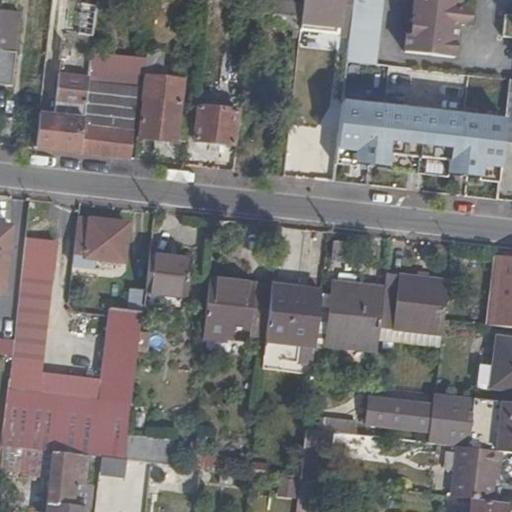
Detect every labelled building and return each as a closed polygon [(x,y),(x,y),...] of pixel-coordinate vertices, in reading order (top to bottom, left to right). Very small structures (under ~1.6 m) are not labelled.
[(289,0),(257,0),(255,23),(296,29),(298,8),(289,7),(289,0)] [(303,0),(300,30),(339,34),(342,0),(303,0)] [(378,66),(386,0),(355,0),(348,63),(378,66)] [(420,37),(413,36),(409,36),(407,53),(456,58),(461,24),(468,25),(473,22),(473,16),(473,13),(469,8),(466,8),(463,6),(463,0),(416,0),(414,21),(422,21),(420,37)] [(414,21),(413,36),(420,37),(422,21),(414,21)] [(0,63),(14,65),(18,27),(0,24),(0,63)] [(146,54),(143,81),(158,82),(161,55),(146,54)] [(86,105),(134,111),(140,61),(92,55),(90,68),(89,82),(86,105)] [(89,82),(90,68),(60,64),(58,79),(89,82)] [(51,151),(80,154),(86,105),(89,82),(58,79),(54,118),(51,151)] [(509,116),(344,98),(341,132),(338,160),(338,164),(501,182),(506,141),(509,116)] [(182,107),(144,103),(140,138),(178,141),(182,107)] [(80,154),(128,160),(134,111),(86,105),(80,154)] [(239,111),(196,105),(191,140),(234,145),(239,111)] [(241,115),(237,145),(256,146),(260,117),(241,115)] [(35,149),(51,151),(54,118),(39,117),(35,149)] [(318,181),(336,183),(336,179),(338,164),(338,160),(341,132),(324,130),(318,181)] [(128,226),(77,220),(72,268),(94,269),(95,261),(123,264),(128,226)] [(0,290),(2,290),(10,227),(0,225),(0,290)] [(53,244),(25,240),(9,381),(8,395),(36,397),(40,374),(53,244)] [(331,262),(352,264),(355,244),(334,242),(331,262)] [(170,257),(148,255),(145,276),(184,280),(187,259),(170,257)] [(499,279),(502,259),(495,258),(493,278),(499,279)] [(488,325),(511,328),(511,260),(502,259),(499,279),(493,278),(488,325)] [(447,280),(385,272),(383,289),(379,329),(440,337),(443,320),(447,280)] [(184,280),(145,276),(144,286),(144,293),(182,297),(184,280)] [(221,282),(208,281),(202,338),(214,340),(221,282)] [(270,289),(221,282),(214,340),(227,341),(228,332),(265,336),(270,289)] [(362,297),(363,287),(334,283),(333,293),(362,297)] [(101,380),(60,376),(58,400),(52,453),(94,457),(101,458),(126,461),(128,461),(138,353),(140,332),(144,293),(144,286),(129,285),(126,307),(109,306),(101,380)] [(271,287),(270,289),(265,336),(264,341),(291,345),(315,348),(316,343),(322,292),(291,289),(271,287)] [(326,345),(377,351),(379,329),(383,289),(363,287),(362,297),(333,293),(322,292),(316,343),(326,345)] [(447,307),(446,314),(458,316),(459,309),(447,307)] [(140,332),(138,353),(149,354),(151,333),(140,332)] [(0,336),(0,354),(9,355),(11,338),(0,336)] [(511,341),(494,339),(493,367),(476,365),(474,387),(511,391),(511,341)] [(60,376),(40,374),(36,397),(58,400),(60,376)] [(36,397),(8,395),(2,448),(23,450),(52,453),(58,400),(36,397)] [(511,454),(511,405),(504,404),(435,396),(433,407),(369,399),(365,425),(430,434),(429,445),(457,448),(475,450),(498,453),(502,454),(511,454)] [(356,425),(307,419),(306,431),(355,437),(356,425)] [(2,448),(0,461),(0,473),(20,475),(23,450),(2,448)] [(498,453),(475,450),(457,448),(452,500),(470,502),(492,504),(494,481),(498,453)] [(91,475),(94,457),(52,453),(50,469),(88,474),(91,475)] [(200,469),(221,472),(223,456),(202,454),(189,453),(187,468),(200,469)] [(500,482),(502,454),(498,453),(494,481),(500,482)] [(124,475),(126,461),(101,458),(99,473),(124,475)] [(156,487),(198,491),(200,469),(187,468),(158,464),(156,487)] [(300,482),(319,485),(321,473),(302,471),(300,482)] [(46,496),(75,499),(76,488),(86,489),(87,479),(49,475),(46,496)] [(279,497),(299,499),(300,482),(281,480),(279,497)] [(74,511),(74,501),(75,499),(46,496),(46,507),(51,508),(50,511),(86,511),(74,511)] [(505,511),(507,506),(492,504),(470,502),(468,511),(505,511)]
